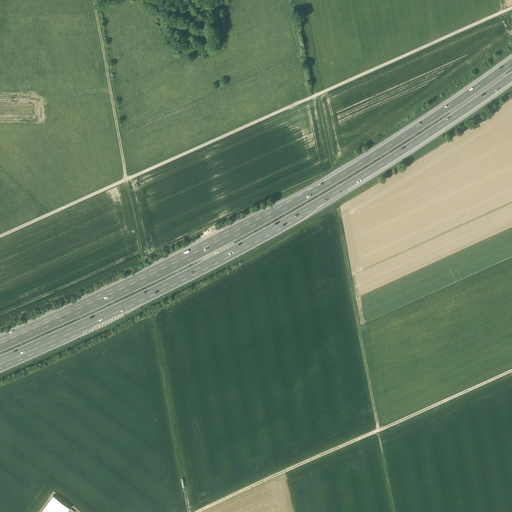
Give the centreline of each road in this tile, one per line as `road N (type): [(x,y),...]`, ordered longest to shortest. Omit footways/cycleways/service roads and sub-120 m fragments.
road 1 (motorway): [(0,361),(136,301),(310,206),(511,75)]
road 2 (motorway): [(511,59),(271,214),(0,345)]
road 3 (track): [(0,236),(511,7)]
road 4 (track): [(195,511),(511,370)]
road 5 (track): [(127,180),(93,0)]
road 6 (track): [(297,0),(329,166)]
